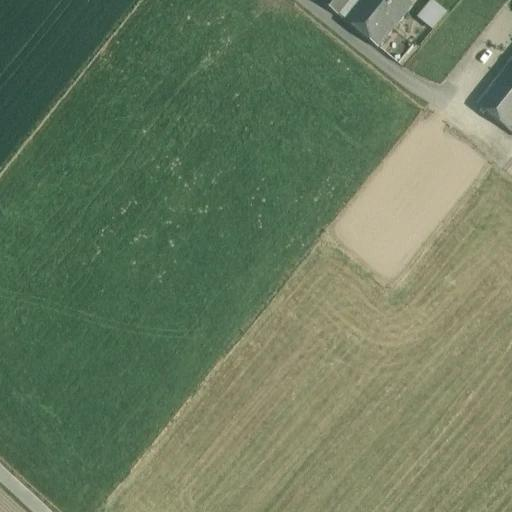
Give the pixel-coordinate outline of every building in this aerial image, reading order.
[(325,0),(323,3),(338,16),(350,0),(325,0)] [(363,2),(360,0),(350,0),(338,16),(346,22),(363,2)] [(412,7),(403,0),(363,0),(363,2),(346,22),(379,49),(412,7)] [(434,31),(448,13),(433,0),(418,19),(434,31)] [(511,62),(488,93),(488,94),(478,107),(511,133),(511,131),(511,62)]
